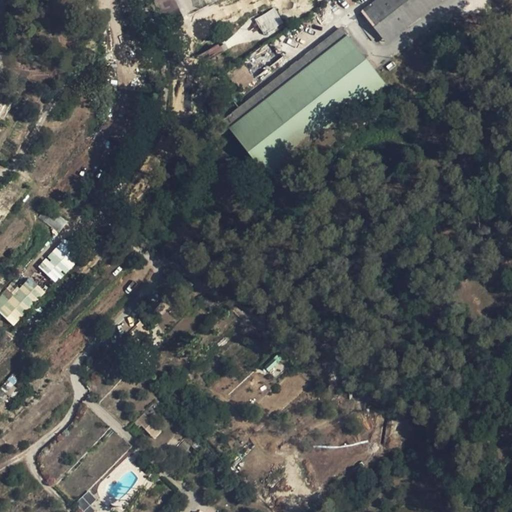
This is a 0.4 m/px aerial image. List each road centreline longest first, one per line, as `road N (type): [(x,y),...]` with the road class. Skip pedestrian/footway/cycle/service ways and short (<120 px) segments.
road 1 (residential): [(140,0),(163,66),(143,219),(142,251),(156,279),(75,367),(79,392),(70,417),(33,448)]
road 2 (residential): [(88,0),(65,84),(15,164),(0,168)]
